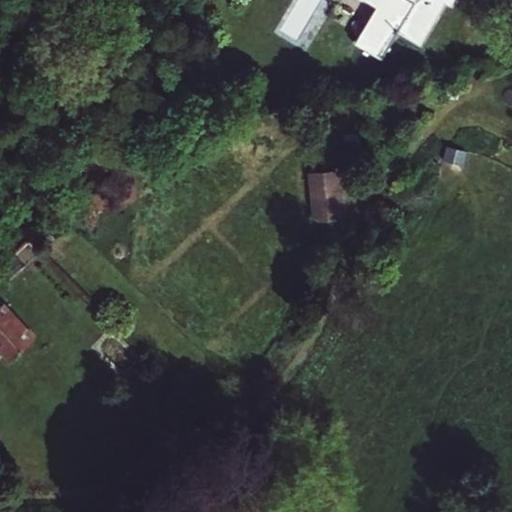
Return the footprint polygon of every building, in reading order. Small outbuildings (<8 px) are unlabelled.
[(351,0),(365,9),(344,40),(381,64),(400,35),(424,51),(456,0),(351,0)] [(76,153),(100,178),(122,157),(115,151),(136,131),(122,116),(101,136),(98,132),(76,153)] [(357,131),(343,133),(344,152),(360,151),(357,131)] [(320,202),(328,173),(311,175),(315,203),(320,202)] [(336,173),(328,173),(320,202),(340,200),(336,173)] [(342,213),(340,200),(320,202),(316,215),(342,213)] [(36,333),(0,294),(0,349),(8,359),(36,333)]
